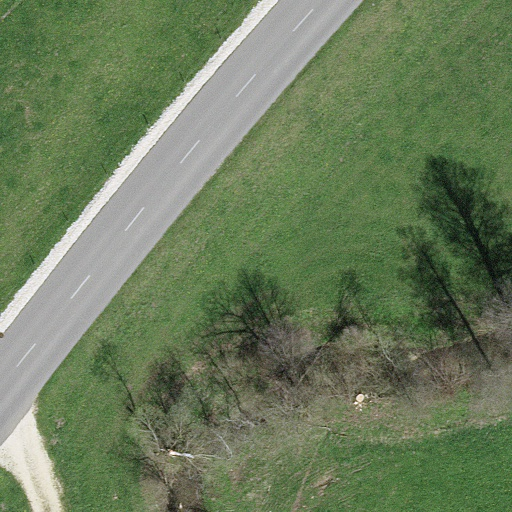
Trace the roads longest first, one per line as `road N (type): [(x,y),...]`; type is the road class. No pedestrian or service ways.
road 1 (tertiary): [(0,384),(321,0)]
road 2 (track): [(42,511),(22,355)]
